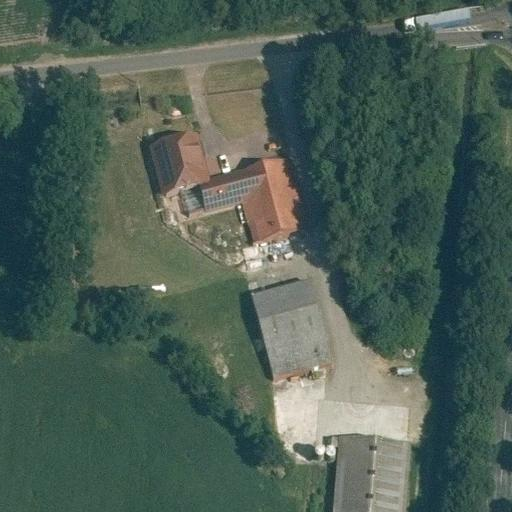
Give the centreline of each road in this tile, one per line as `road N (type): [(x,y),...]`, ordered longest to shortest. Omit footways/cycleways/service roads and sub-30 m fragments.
road 1 (unclassified): [(0,79),(511,20)]
road 2 (tertiary): [(492,511),(511,256)]
